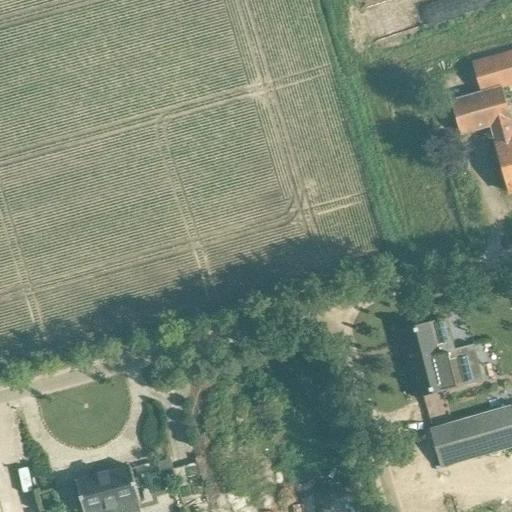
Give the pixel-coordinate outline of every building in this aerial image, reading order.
[(511,120),(503,90),(511,87),(511,52),(473,63),(481,92),(452,100),(456,115),(462,135),(491,126),(509,192),(511,191),(511,120)] [(448,318),(399,330),(417,398),(483,381),(474,344),(455,349),(448,318)] [(511,406),(430,430),(441,467),(511,446),(511,406)] [(158,473),(173,469),(171,459),(155,463),(158,473)] [(76,480),(84,511),(97,511),(140,501),(131,466),(76,480)] [(52,493),(42,495),(46,510),(56,508),(52,493)]
